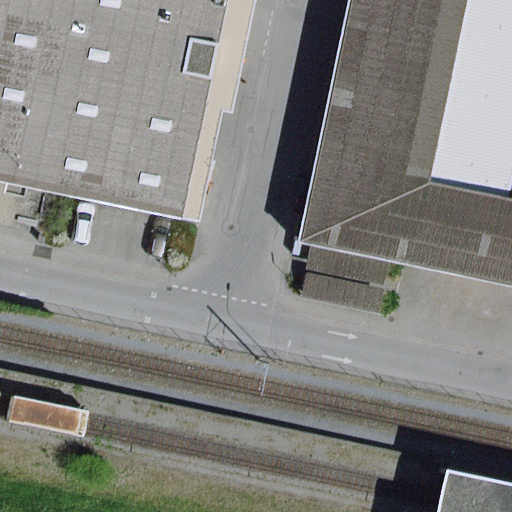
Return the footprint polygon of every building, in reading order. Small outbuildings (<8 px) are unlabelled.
[(0,0),(0,181),(186,219),(230,0),(0,0)] [(230,0),(186,219),(201,222),(222,115),(235,117),(259,1),(252,0),(230,0)] [(427,182),(465,0),(353,0),(304,241),(312,242),(391,259),(511,283),(511,199),(427,182)] [(511,193),(511,0),(465,0),(427,182),(511,199),(511,193)] [(391,259),(312,242),(300,297),(379,315),(391,259)] [(511,511),(511,486),(456,474),(447,511),(511,511)]
